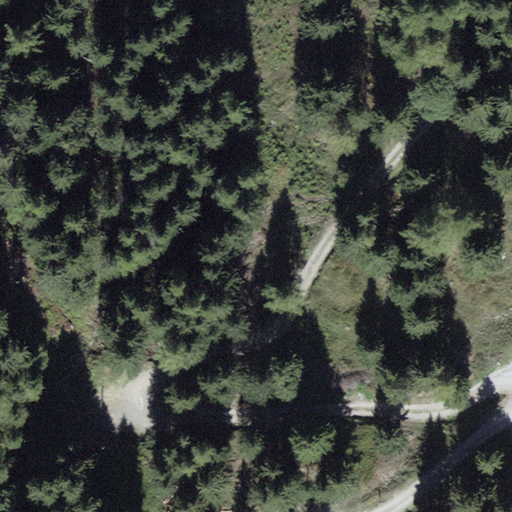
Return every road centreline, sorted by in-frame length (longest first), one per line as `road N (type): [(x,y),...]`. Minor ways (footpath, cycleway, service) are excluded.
road 1 (track): [(511,387),(418,407),(361,395),(222,420),(122,417),(169,372),(289,315),(308,269),(401,144),(480,77),(511,62)]
road 2 (track): [(379,511),(511,415)]
